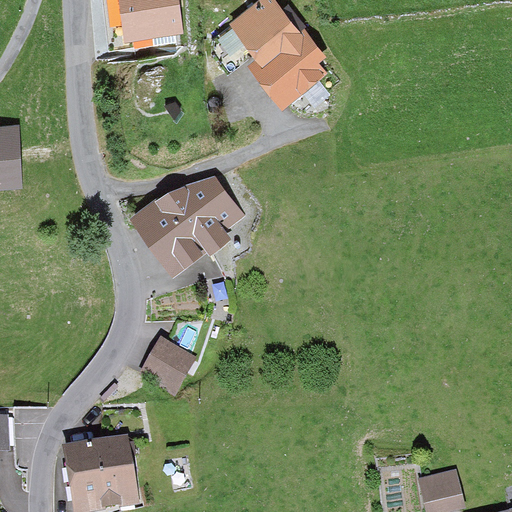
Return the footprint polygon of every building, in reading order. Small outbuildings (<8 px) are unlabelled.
[(181,33),(176,0),(120,0),(126,40),(181,33)] [(276,0),(261,0),(214,39),(212,53),(227,72),(258,47),(273,66),(264,73),(284,99),(328,64),(276,0)] [(13,129),(0,129),(0,180),(15,180),(13,129)] [(168,193),(140,213),(177,265),(239,218),(210,179),(168,193)] [(164,347),(148,374),(174,389),(190,363),(164,347)] [(0,448),(8,448),(7,419),(0,419),(0,448)] [(134,496),(126,444),(71,453),(79,504),(134,496)] [(458,477),(420,484),(424,511),(464,511),(458,477)]
